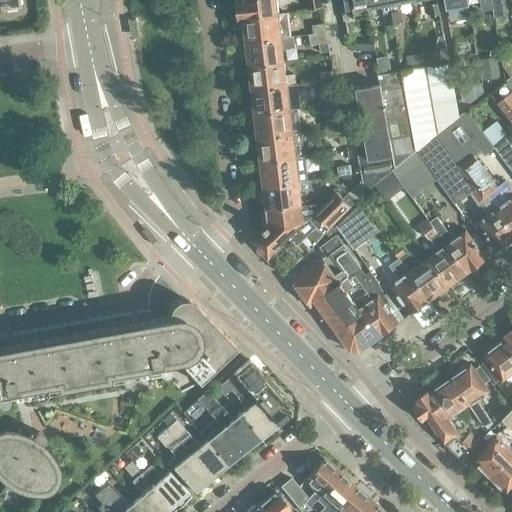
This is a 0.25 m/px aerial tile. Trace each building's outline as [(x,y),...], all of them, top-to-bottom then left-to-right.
[(0,0),(0,10),(18,8),(17,0),(0,0)] [(236,0),(239,19),(243,19),(279,14),(277,0),(236,0)] [(307,0),(309,9),(321,7),(320,0),(307,0)] [(346,20),(348,32),(358,30),(356,20),(369,17),(367,9),(365,0),(343,0),(347,20),(346,20)] [(394,23),(390,0),(365,0),(367,9),(381,6),(385,24),(394,23)] [(413,0),(390,0),(394,23),(401,21),(398,3),(414,0),(413,0)] [(445,0),(448,14),(455,12),(452,0),(445,0)] [(492,0),(495,16),(504,14),(501,0),(492,0)] [(431,17),(440,15),(438,3),(428,5),(431,17)] [(288,13),(279,14),(243,19),(244,31),(248,30),(248,37),(245,40),(245,42),(291,37),(288,13)] [(313,25),(314,33),(327,32),(325,23),(313,25)] [(327,32),(314,33),(309,34),(311,45),(318,44),(320,52),(330,50),(329,42),(327,32)] [(247,53),(248,66),(286,61),(284,47),(292,46),(291,37),(245,42),(246,44),(249,46),(250,53),(247,53)] [(350,44),(351,50),(375,50),(373,42),(354,41),(353,44),(350,44)] [(448,58),(446,49),(433,51),(435,60),(448,58)] [(481,57),(484,79),(499,76),(496,55),(481,57)] [(251,87),(252,90),(297,85),(296,74),(288,75),(286,61),(248,66),(250,79),(254,78),(254,85),(251,87)] [(395,170),(417,152),(437,135),(460,116),(449,64),(380,75),(382,84),(356,89),(366,143),(369,161),(393,157),(395,170)] [(321,72),(323,81),(335,80),(333,70),(321,72)] [(489,93),(511,123),(511,78),(511,77),(489,93)] [(335,80),(323,81),(324,89),(336,87),(335,80)] [(299,84),(297,85),(252,90),(252,93),(256,95),(256,101),(253,101),(254,113),(300,108),(302,108),(299,84)] [(257,135),(258,138),(303,133),(300,108),(254,113),(256,126),(260,126),(260,132),(257,135)] [(511,189),(506,181),(498,187),(474,154),(481,149),(485,154),(494,147),(483,131),(467,111),(460,116),(437,135),(477,189),(482,186),(497,208),(511,229),(511,189)] [(325,121),(326,129),(344,126),(342,118),(325,121)] [(494,147),(509,166),(511,170),(511,142),(496,121),(483,131),(494,147)] [(342,143),(347,143),(344,126),(326,129),(328,137),(340,135),(342,143)] [(305,133),(303,133),(258,138),(258,141),(262,143),(262,149),(259,149),(260,162),(308,157),(305,133)] [(417,152),(437,179),(445,190),(456,205),(464,216),(482,203),(489,213),(477,222),(498,250),(500,249),(502,251),(510,245),(508,243),(511,239),(511,229),(497,208),(482,186),(477,189),(437,135),(417,152)] [(366,143),(357,145),(363,179),(349,194),(357,202),(364,194),(374,186),(382,180),(386,177),(394,171),(395,170),(393,157),(369,161),(366,143)] [(417,152),(395,170),(394,171),(398,177),(405,186),(412,197),(437,179),(417,152)] [(263,184),(263,186),(310,180),(311,180),(308,157),(260,162),(262,175),(265,175),(266,181),(263,184)] [(352,173),(350,165),(338,167),(339,175),(352,173)] [(382,180),(374,186),(386,201),(405,186),(398,177),(394,171),(386,177),(382,180)] [(311,188),(310,180),(263,186),(264,188),(267,191),(268,196),(264,197),(266,213),(304,209),(303,204),(301,190),(311,188)] [(284,273),(287,270),(306,252),(324,233),(329,237),(341,229),(336,223),(357,202),(349,194),(344,199),(337,192),(326,202),(303,204),(304,209),(266,213),(263,218),(264,231),(265,232),(255,242),(273,261),(288,247),(284,243),(290,237),(297,244),(276,264),(284,273)] [(336,223),(341,229),(356,248),(379,231),(357,202),(336,223)] [(485,260),(487,259),(466,230),(457,237),(451,230),(449,231),(436,214),(429,220),(467,273),(476,267),(478,269),(486,262),(485,260)] [(438,250),(428,256),(449,286),(451,285),(454,286),(459,282),(459,279),(467,273),(429,220),(427,217),(419,223),(438,250)] [(294,283),(293,283),(308,304),(309,303),(311,306),(316,302),(350,277),(362,268),(355,259),(346,245),(338,234),(321,247),(327,255),(294,279),(295,280),(293,281),(294,283)] [(449,286),(428,256),(418,263),(409,251),(406,253),(399,243),(392,248),(409,271),(430,300),(438,294),(440,296),(449,290),(447,287),(449,286)] [(421,306),(430,300),(409,271),(392,248),(392,249),(399,260),(391,266),(400,277),(389,285),(410,314),(413,312),(416,313),(421,310),(421,306)] [(316,307),(326,321),(354,300),(347,291),(368,275),(367,274),(362,268),(350,277),(316,302),(318,305),(316,307)] [(340,334),(342,338),(374,315),(365,303),(378,293),(383,289),(371,271),(367,274),(368,275),(347,291),(354,300),(326,321),(337,336),(340,334)] [(399,322),(378,293),(365,303),(374,315),(342,338),(351,351),(353,349),(357,350),(359,352),(388,330),(392,331),(397,327),(397,324),(399,322)] [(150,308),(149,309),(0,335),(0,407),(167,377),(181,392),(199,383),(236,347),(194,304),(192,302),(189,300),(187,300),(185,299),(184,299),(182,299),(180,299),(178,300),(176,301),(174,302),(173,303),(172,304),(170,306),(169,308),(169,309),(168,312),(168,314),(168,316),(152,319),(150,308)] [(503,340),(511,352),(511,329),(501,338),(503,340)] [(503,380),(511,373),(511,352),(503,340),(494,346),(491,346),(486,349),(487,351),(483,353),(503,380)] [(249,359),(235,372),(278,424),(279,423),(290,415),(291,414),(292,407),(291,406),(282,396),(281,395),(249,359)] [(460,371),(450,378),(469,406),(478,420),(486,428),(493,421),(478,399),(490,391),(471,364),(468,365),(467,364),(459,369),(460,371)] [(246,408),(240,413),(261,438),(278,424),(235,372),(217,387),(224,396),(231,390),(246,408)] [(469,406),(450,378),(441,384),(438,384),(434,387),(433,390),(432,390),(452,418),(469,406)] [(210,394),(207,390),(190,406),(198,415),(205,408),(215,419),(244,452),(261,438),(240,413),(233,419),(210,394)] [(435,429),(444,442),(462,460),(474,447),(464,437),(461,434),(452,418),(432,390),(430,392),(429,390),(415,399),(414,408),(423,421),(433,430),(435,429)] [(511,410),(503,419),(511,428),(511,427),(511,410)] [(170,425),(166,428),(177,440),(190,430),(177,418),(172,413),(165,420),(170,425)] [(200,432),(208,441),(228,464),(244,452),(215,419),(200,432)] [(177,440),(166,428),(157,437),(168,448),(177,440)] [(473,460),(490,477),(511,455),(511,447),(506,441),(509,438),(502,430),(473,460)] [(9,432),(6,432),(2,432),(0,432),(0,476),(0,477),(3,479),(7,483),(12,486),(15,487),(21,490),(24,491),(30,492),(36,493),(40,493),(42,492),(45,491),(48,490),(50,488),(51,487),(53,486),(55,483),(55,482),(56,480),(57,478),(57,476),(57,474),(57,472),(56,468),(56,466),(55,465),(53,461),(51,458),(48,453),(44,449),(40,445),(43,443),(45,440),(45,437),(43,434),(41,432),(38,432),(35,433),(33,435),(31,439),(28,437),(24,435),(19,434),(13,432),(9,432)] [(188,432),(179,440),(211,478),(228,464),(208,441),(201,446),(188,432)] [(474,447),(480,441),(471,432),(464,437),(474,447)] [(194,492),(211,478),(179,440),(169,449),(174,455),(166,461),(173,467),(194,492)] [(131,451),(126,455),(130,459),(131,460),(133,462),(142,454),(136,447),(136,446),(131,451)] [(511,488),(511,455),(490,477),(507,494),(511,488)] [(304,479),(317,491),(321,494),(339,473),(323,458),(304,479)] [(131,460),(123,467),(131,476),(132,476),(136,472),(139,469),(133,462),(131,460)] [(142,473),(174,510),(191,495),(168,470),(161,476),(151,465),(142,473)] [(136,498),(148,511),(171,511),(174,510),(142,473),(133,481),(143,492),(136,498)] [(323,508),(328,511),(332,511),(336,508),(355,487),(339,473),(321,494),(329,501),(323,508)] [(303,511),(315,501),(321,494),(317,491),(314,494),(308,501),(303,496),(305,493),(298,486),(291,478),(281,486),(301,511),(303,511)] [(130,504),(109,482),(100,490),(119,511),(148,511),(136,498),(130,504)] [(361,511),(371,501),(355,487),(336,508),(340,511),(361,511)] [(102,511),(119,511),(100,490),(95,494),(105,505),(100,509),(102,511)] [(259,505),(264,511),(291,511),(275,492),(259,505)] [(383,511),(371,501),(361,511),(383,511)]
